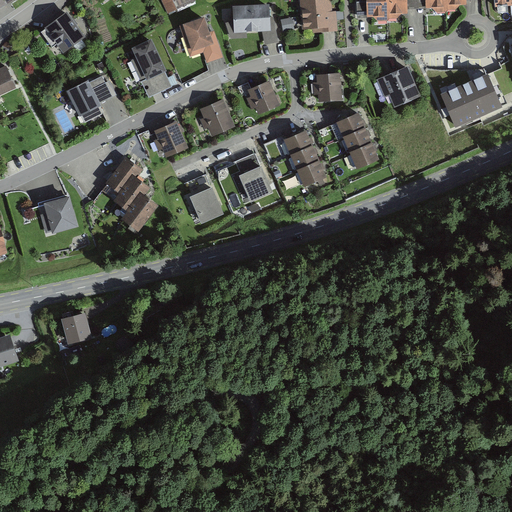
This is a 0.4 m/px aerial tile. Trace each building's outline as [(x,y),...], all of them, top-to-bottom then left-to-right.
[(195,0),(161,0),(169,16),(197,4),(195,0)] [(332,0),(309,0),(300,0),(302,32),(321,31),(321,34),(337,33),(336,13),(333,13),(332,0)] [(367,0),(368,16),(388,15),(388,13),(407,12),(406,0),(367,0)] [(269,7),(232,9),(234,36),(263,35),(265,47),(279,45),(274,19),(270,19),(269,7)] [(84,39),(67,14),(45,30),(63,55),(84,39)] [(284,29),(293,29),(292,17),(283,17),(284,29)] [(203,20),(181,28),(192,58),(204,54),(208,66),(224,60),(215,33),(209,36),(203,20)] [(166,74),(150,42),(132,51),(147,84),(166,74)] [(406,67),(379,79),(388,99),(392,97),(395,102),(417,92),(406,67)] [(0,97),(15,91),(5,69),(0,71),(0,97)] [(340,74),(317,75),(318,102),(342,101),(340,74)] [(442,95),(456,125),(502,107),(487,75),(442,95)] [(269,81),(248,90),(258,114),(279,105),(269,81)] [(100,107),(88,83),(67,94),(79,118),(100,107)] [(223,101),(200,109),(210,137),(234,128),(223,101)] [(378,159),(358,114),(335,124),(355,169),(378,159)] [(176,123),(155,132),(165,158),(187,149),(176,123)] [(325,177),(305,131),(283,140),(304,187),(325,177)] [(142,170),(126,158),(106,183),(119,194),(114,201),(128,212),(123,218),(139,230),(159,204),(146,193),(151,187),(137,176),(142,170)] [(259,158),(237,166),(251,203),(273,195),(259,158)] [(209,177),(187,185),(202,223),(223,215),(209,177)] [(69,196),(38,205),(46,235),(77,226),(69,196)] [(84,311),(60,317),(67,344),(91,338),(84,311)] [(9,334),(0,337),(0,367),(19,361),(9,334)]
